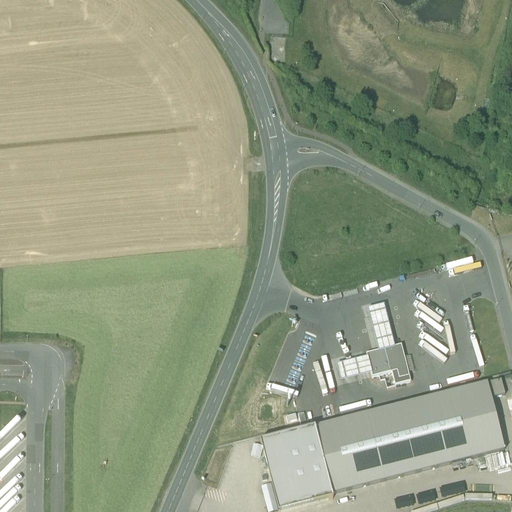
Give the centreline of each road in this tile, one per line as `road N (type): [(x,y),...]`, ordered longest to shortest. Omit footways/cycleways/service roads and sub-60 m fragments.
road 1 (secondary): [(168,511),(258,291),(277,167)]
road 2 (residential): [(511,338),(482,240),(348,165)]
road 3 (secondary): [(274,146),(249,71),(194,0)]
